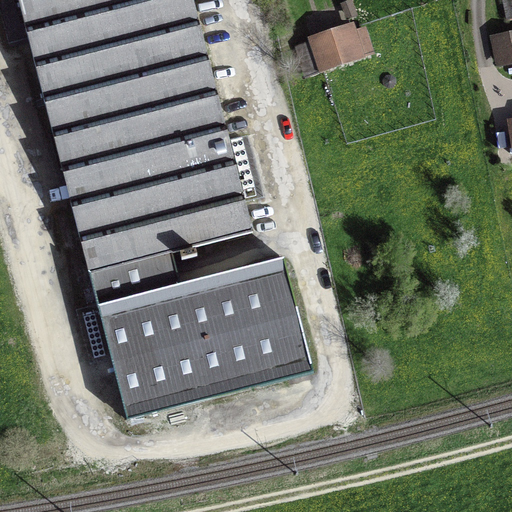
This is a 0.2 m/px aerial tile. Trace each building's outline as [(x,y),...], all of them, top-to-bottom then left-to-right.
[(17,0),(89,275),(172,254),(179,252),(181,261),(197,257),(194,248),(253,233),(192,0),(17,0)] [(511,0),(502,0),(507,19),(511,18),(511,0)] [(350,4),(340,8),(346,24),(356,20),(350,4)] [(336,65),(371,54),(364,30),(353,33),(352,28),(325,37),(326,39),(313,43),(321,67),(334,63),(336,65)] [(511,35),(495,39),(500,64),(511,61),(511,35)] [(284,259),(180,286),(172,254),(89,275),(127,421),(314,373),(284,259)]
